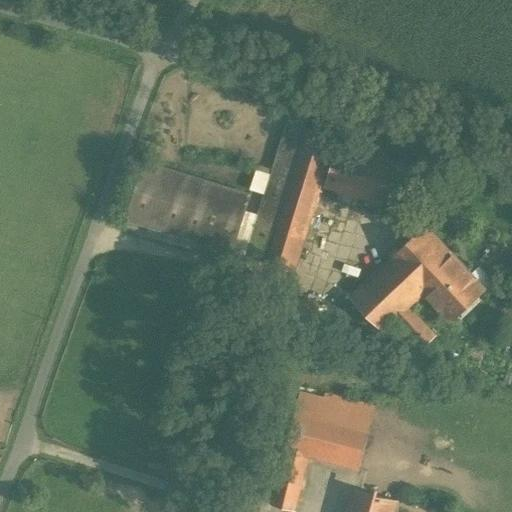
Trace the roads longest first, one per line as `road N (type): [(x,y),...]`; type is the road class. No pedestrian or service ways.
road 1 (unclassified): [(165,35),(76,307),(0,496)]
road 2 (unclassified): [(511,145),(165,35)]
road 3 (unclassified): [(165,35),(37,0)]
